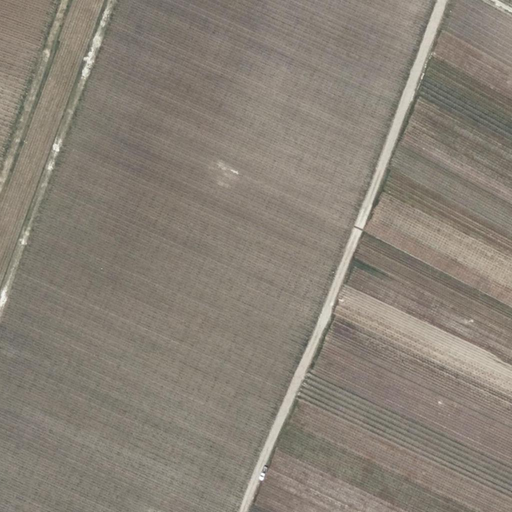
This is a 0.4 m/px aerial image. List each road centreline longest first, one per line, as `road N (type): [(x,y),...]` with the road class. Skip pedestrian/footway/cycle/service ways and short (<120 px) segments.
road 1 (track): [(441,0),(315,337),(239,511)]
road 2 (track): [(0,299),(109,0)]
road 3 (track): [(0,180),(61,0)]
